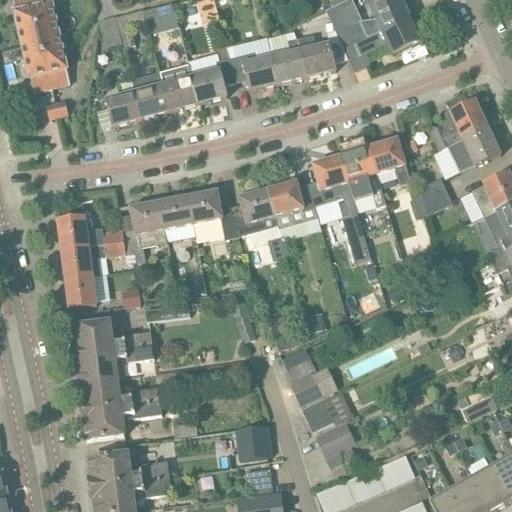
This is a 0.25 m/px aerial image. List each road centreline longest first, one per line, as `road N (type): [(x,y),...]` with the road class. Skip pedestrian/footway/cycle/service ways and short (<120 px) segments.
road 1 (residential): [(0,183),(207,149),(313,122),(509,51)]
road 2 (residential): [(32,375),(0,232)]
road 3 (residential): [(58,511),(32,375)]
road 4 (residential): [(11,379),(38,511)]
